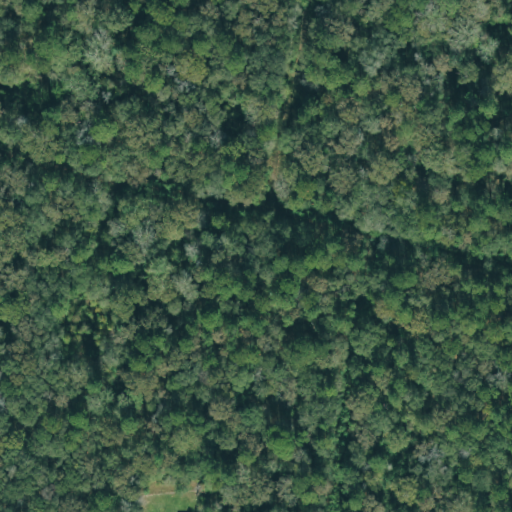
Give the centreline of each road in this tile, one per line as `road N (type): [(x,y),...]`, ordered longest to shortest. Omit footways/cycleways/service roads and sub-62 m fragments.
road 1 (residential): [(511,265),(0,148)]
road 2 (residential): [(332,511),(358,321),(380,239)]
road 3 (residential): [(268,212),(311,0)]
